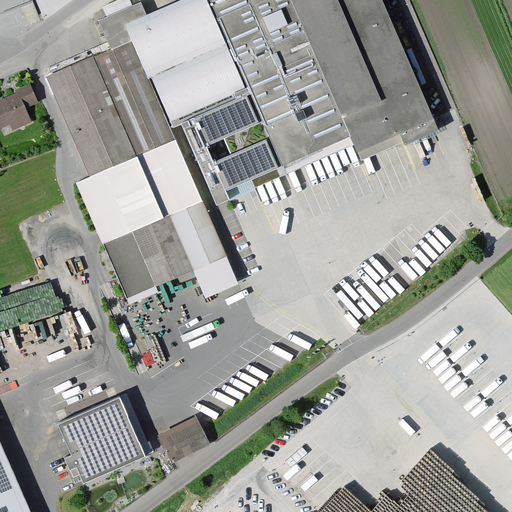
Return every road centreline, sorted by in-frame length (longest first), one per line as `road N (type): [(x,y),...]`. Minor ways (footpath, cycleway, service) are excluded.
road 1 (residential): [(409,321),(307,379),(135,511)]
road 2 (unknown): [(377,380),(505,505)]
road 3 (unknown): [(377,380),(254,477)]
road 4 (unclassified): [(511,236),(409,321)]
